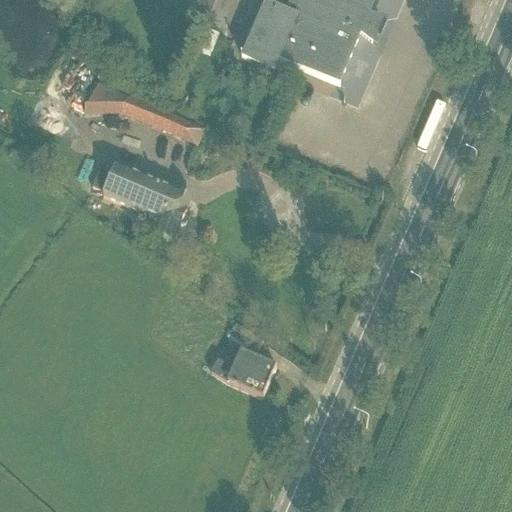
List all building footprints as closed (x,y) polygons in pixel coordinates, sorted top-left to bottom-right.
[(217,30),(226,0),(197,0),(190,22),(217,30)] [(286,64),(345,89),(364,43),(381,50),(391,26),(375,19),(382,0),(270,0),(245,61),(281,77),(286,64)] [(218,37),(209,60),(218,64),(228,41),(218,37)] [(75,108),(90,75),(66,64),(52,97),(75,108)] [(97,112),(193,149),(201,129),(105,91),(97,112)] [(162,240),(176,246),(196,201),(106,162),(93,192),(169,225),(162,240)] [(205,374),(271,404),(285,373),(242,355),(236,371),(216,355),(205,374)]
